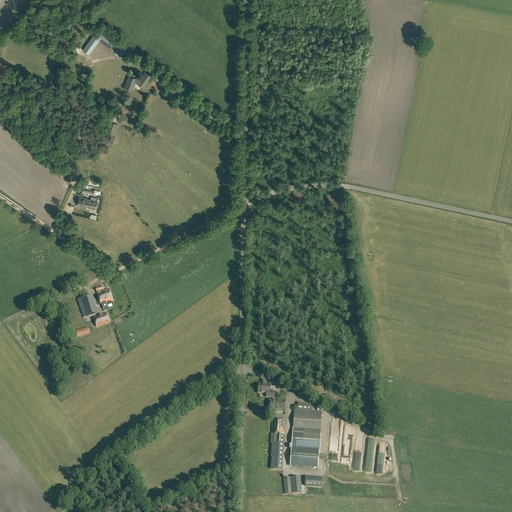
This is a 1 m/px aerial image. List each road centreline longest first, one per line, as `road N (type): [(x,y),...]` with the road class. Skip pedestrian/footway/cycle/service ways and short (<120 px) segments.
road 1 (unclassified): [(238,511),(242,205)]
road 2 (unclassified): [(511,221),(326,183),(242,205)]
road 3 (unclassified): [(242,205),(246,0)]
road 4 (unclassified): [(110,274),(242,205)]
road 5 (track): [(110,274),(0,198)]
